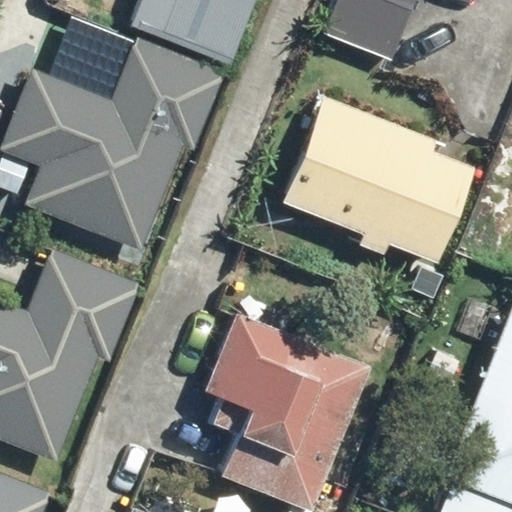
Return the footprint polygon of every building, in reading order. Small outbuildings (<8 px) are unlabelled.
[(239,0),(162,0),(151,24),(216,53),(239,0)] [(336,0),(323,35),(375,54),(396,0),(336,0)] [(14,215),(53,231),(129,260),(196,87),(120,58),(97,119),(59,104),(54,115),(6,99),(0,117),(0,169),(28,179),(14,215)] [(318,104),(280,202),(430,260),(469,162),(318,104)] [(0,435),(57,457),(124,284),(48,255),(24,316),(0,305),(0,435)] [(511,504),(511,308),(443,477),(511,504)] [(203,384),(239,398),(209,467),(301,507),(359,371),(324,356),(327,349),(231,312),(203,384)] [(0,511),(21,511),(29,494),(0,482),(0,511)]
